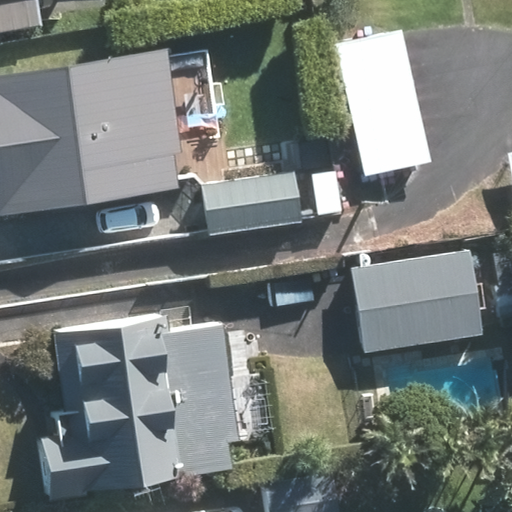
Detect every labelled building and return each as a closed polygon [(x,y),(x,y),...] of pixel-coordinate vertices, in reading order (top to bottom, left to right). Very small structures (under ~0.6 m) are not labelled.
[(0,0),(0,31),(34,26),(29,0),(0,0)] [(387,29),(323,44),(354,175),(417,160),(387,29)] [(150,57),(150,52),(0,74),(0,219),(161,195),(159,183),(218,174),(199,50),(150,57)] [(511,152),(496,156),(510,221),(511,220),(511,152)] [(281,173),(186,185),(192,234),(287,223),(281,173)] [(459,248),(335,271),(351,353),(474,331),(459,248)] [(151,313),(39,333),(57,431),(23,437),(34,498),(234,461),(209,322),(154,332),(151,313)] [(323,511),(316,472),(249,486),(254,511),(323,511)]
